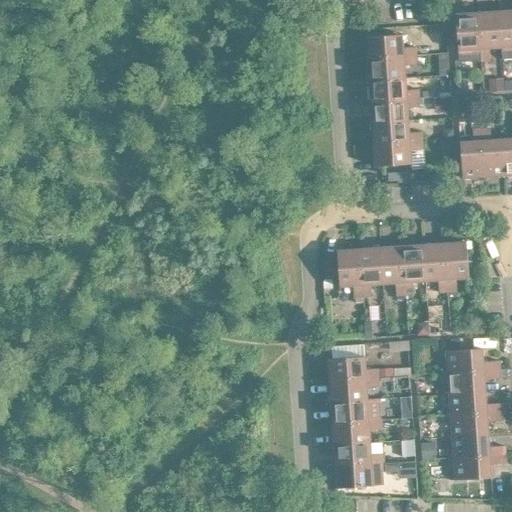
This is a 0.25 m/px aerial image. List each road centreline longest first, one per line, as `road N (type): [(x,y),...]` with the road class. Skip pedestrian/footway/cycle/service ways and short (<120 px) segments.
road 1 (residential): [(346,216),(311,241),(308,326),(299,342),(305,511)]
road 2 (residential): [(346,216),(330,27),(346,0)]
road 3 (residential): [(511,250),(506,200),(346,216)]
